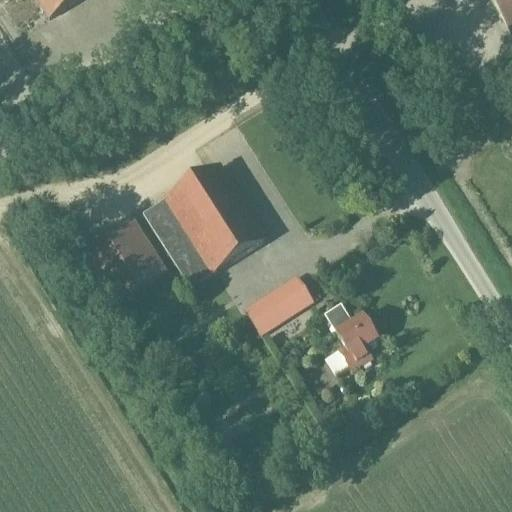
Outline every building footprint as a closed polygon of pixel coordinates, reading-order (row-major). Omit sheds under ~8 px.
[(34,0),(49,23),(84,0),(34,0)] [(511,0),(485,0),(511,40),(511,0)] [(7,16),(14,27),(34,15),(27,4),(7,16)] [(163,204),(142,218),(189,293),(211,279),(267,243),(219,169),(163,204)] [(74,183),(79,211),(121,204),(116,176),(74,183)] [(111,312),(167,277),(134,223),(78,258),(111,312)] [(259,336),(310,304),(297,283),(246,316),(259,336)] [(349,329),(340,315),(337,311),(323,320),(335,337),(335,338),(344,351),(338,355),(352,377),(372,363),(365,352),(378,344),(362,320),(349,329)]
